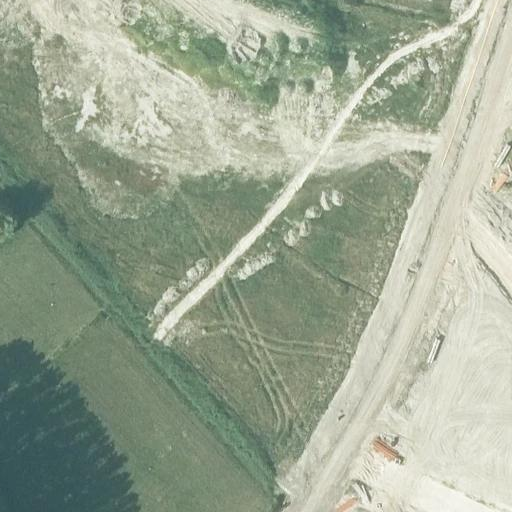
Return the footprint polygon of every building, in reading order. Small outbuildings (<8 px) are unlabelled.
[(49,0),(41,0),(36,23),(48,26),(51,17),(80,24),(85,0),(54,0),(54,1),(49,0)] [(309,0),(308,4),(332,14),(337,0),(309,0)] [(337,0),(332,14),(360,25),(370,0),(337,0)] [(144,8),(133,29),(174,49),(184,30),(186,31),(192,18),(176,10),(170,21),(144,8)] [(133,29),(123,50),(150,63),(144,74),(167,85),(173,73),(165,69),(174,49),(133,29)] [(214,67),(203,90),(215,96),(220,86),(241,97),(260,58),(238,47),(225,73),(214,67)] [(260,58),(241,97),(263,107),(257,119),(270,125),(282,101),(270,95),(283,69),(260,58)] [(7,70),(0,103),(43,112),(50,79),(7,70)] [(122,86),(104,123),(133,137),(150,101),(153,102),(159,90),(137,80),(131,90),(122,86)] [(0,103),(0,137),(36,145),(43,112),(0,103)] [(97,154),(90,182),(137,193),(144,165),(97,154)] [(511,186),(488,205),(501,222),(511,213),(511,186)] [(0,191),(0,236),(10,238),(15,216),(27,219),(33,193),(20,191),(19,195),(0,191)] [(511,213),(501,222),(511,235),(511,213)] [(431,354),(422,380),(463,395),(476,360),(452,351),(448,361),(431,354)] [(401,427),(394,443),(441,465),(455,431),(403,410),(395,425),(397,425),(401,427)]
